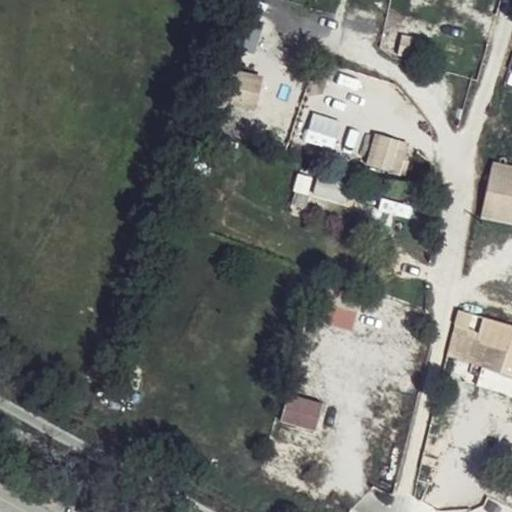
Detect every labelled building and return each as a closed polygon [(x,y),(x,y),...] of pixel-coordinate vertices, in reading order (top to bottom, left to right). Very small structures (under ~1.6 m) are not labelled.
[(430,67),(459,76),(469,45),(439,36),(430,67)] [(227,106),(253,113),(262,79),(236,72),(227,106)] [(367,165),(399,175),(408,145),(376,135),(367,165)] [(511,170),(495,166),(489,190),(511,196),(511,170)] [(511,221),(511,196),(489,190),(481,215),(511,223),(511,221)] [(469,363),(511,374),(511,319),(481,312),(469,363)] [(287,388),(279,417),(315,426),(322,396),(287,388)]
